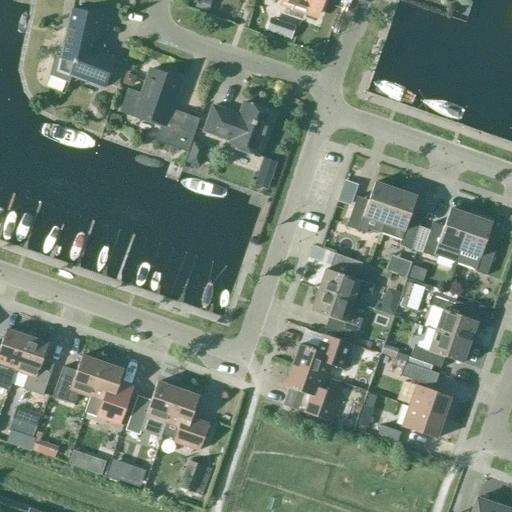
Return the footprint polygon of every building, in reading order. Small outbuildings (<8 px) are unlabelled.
[(318,14),(323,0),(280,0),(280,1),(293,6),(292,9),(303,13),(305,10),(318,14)] [(101,16),(70,10),(60,57),(53,56),(49,76),(68,83),(70,77),(102,89),(104,84),(117,89),(125,65),(113,61),(113,59),(100,55),(101,52),(97,44),(95,44),(101,16)] [(180,81),(149,70),(139,97),(135,99),(133,103),(132,108),(134,112),(133,115),(164,125),(159,139),(177,146),(180,137),(192,141),(199,120),(187,115),(170,109),(180,81)] [(106,111),(100,102),(90,103),(86,114),(93,121),(103,119),(106,111)] [(212,106),(203,132),(229,141),(228,146),(258,157),(273,114),(243,103),(238,116),(212,106)] [(206,146),(192,141),(184,163),(198,168),(206,146)] [(383,224),(395,190),(374,183),(365,208),(353,204),(345,227),(365,234),(370,220),(383,224)] [(416,197),(395,190),(383,224),(380,234),(400,241),(398,245),(410,250),(418,227),(407,223),(416,197)] [(454,262),(458,250),(470,216),(449,209),(440,235),(429,231),(421,253),(433,257),(433,255),(454,262)] [(470,216),(458,250),(479,257),(474,272),(485,276),(493,253),(482,249),(491,224),(470,216)] [(324,269),(317,290),(357,304),(361,292),(370,295),(377,275),(378,272),(384,274),(385,271),(334,254),(328,271),(324,269)] [(419,286),(408,282),(403,297),(413,301),(419,286)] [(357,304),(317,290),(310,311),(335,320),(331,331),(354,339),(361,320),(352,316),(357,304)] [(427,328),(469,343),(476,322),(458,316),(462,304),(454,302),(432,294),(427,305),(430,306),(423,327),(427,328)] [(461,364),(469,343),(427,328),(422,342),(417,343),(416,347),(413,346),(409,358),(432,366),(436,355),(461,364)] [(14,371),(26,337),(5,330),(0,343),(0,372),(2,367),(14,371)] [(384,337),(366,331),(362,344),(380,350),(384,337)] [(26,337),(14,371),(26,375),(22,389),(42,396),(49,374),(38,370),(47,344),(26,337)] [(291,366),(325,377),(329,365),(343,370),(346,362),(298,345),(291,366)] [(78,393),(90,397),(102,363),(81,356),(75,371),(62,367),(52,397),(74,404),(78,393)] [(122,371),(102,363),(90,397),(84,413),(119,425),(131,387),(118,383),(122,371)] [(438,374),(404,363),(399,376),(434,387),(438,374)] [(321,390),(325,377),(291,366),(284,387),(303,393),(297,411),(303,413),(330,423),(340,396),(321,390)] [(153,419),(165,424),(177,390),(156,382),(147,408),(134,404),(124,430),(138,435),(140,431),(148,433),(153,419)] [(408,406),(442,418),(450,397),(416,385),(408,406)] [(177,390),(165,424),(177,428),(172,442),(198,451),(207,425),(190,419),(198,397),(177,390)] [(435,439),(442,418),(408,406),(401,427),(435,439)] [(40,417),(29,413),(22,432),(33,436),(40,417)] [(90,458),(85,470),(99,475),(103,463),(90,458)] [(203,466),(190,461),(179,488),(193,493),(203,466)] [(126,466),(115,462),(110,478),(121,482),(126,466)] [(497,511),(499,506),(476,498),(470,511),(497,511)]
